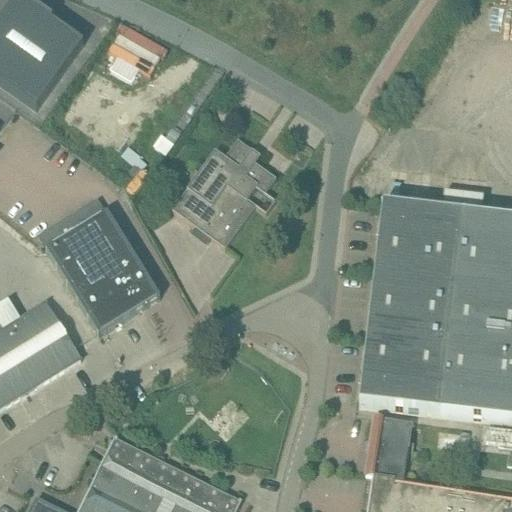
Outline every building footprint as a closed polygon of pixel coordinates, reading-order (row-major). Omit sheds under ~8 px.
[(18,0),(15,0),(0,22),(0,87),(36,113),(83,46),(18,0)] [(138,73),(150,79),(166,50),(121,27),(106,54),(116,59),(109,72),(132,84),(138,73)] [(172,214),(177,217),(225,253),(226,252),(256,211),(266,218),(276,205),(265,198),(276,183),(256,168),(261,161),(251,154),(238,144),(225,162),(215,155),(199,177),(195,174),(194,176),(198,178),(172,214)] [(511,511),(511,224),(481,221),(483,201),(444,197),(441,217),(382,210),(359,409),(511,427),(511,504),(403,487),(412,427),(375,421),(366,480),(373,481),(368,511),(511,511)] [(99,339),(143,312),(160,301),(107,216),(46,254),(99,339)] [(0,413),(81,364),(46,307),(0,335),(0,413)] [(118,443),(116,442),(81,511),(56,511),(37,502),(31,511),(238,511),(242,505),(240,504),(239,505),(117,444),(118,443)]
